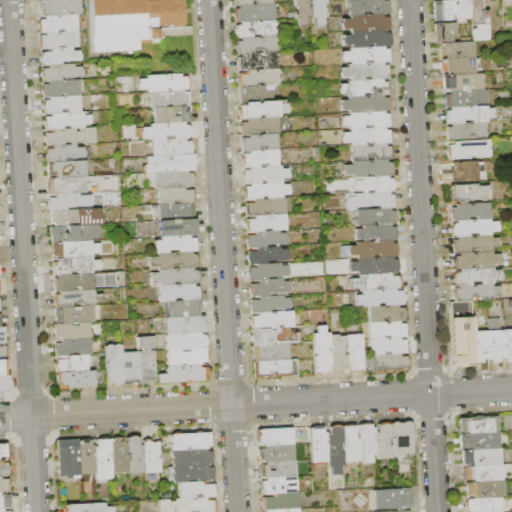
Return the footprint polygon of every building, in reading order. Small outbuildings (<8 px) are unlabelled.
[(36,0),(77,0),(78,15),(37,17),(36,0)] [(87,0),(142,0),(143,4),(182,1),(185,28),(144,30),(144,42),(135,43),(135,51),(91,53),(87,0)] [(292,0),(308,0),(309,24),(293,25),(292,0)] [(308,0),(324,0),(325,24),(309,24),(308,0)] [(344,0),(386,0),(386,14),(345,16),(344,0)] [(431,0),(453,0),(454,20),(454,22),(432,22),(431,0)] [(469,0),(470,19),(454,20),(453,0),(469,0)] [(272,3),(273,20),(235,22),(234,6),(272,3)] [(386,14),(387,30),(346,32),(345,16),(386,14)] [(37,17),(78,15),(79,31),(38,34),(37,17)] [(273,20),(274,35),(236,38),(235,22),(273,20)] [(433,42),(455,42),(454,22),(432,22),(433,42)] [(387,30),(388,47),(386,47),(346,49),(346,32),(387,30)] [(38,34),(79,31),(80,46),(39,48),(38,34)] [(236,38),(274,36),(274,53),(237,55),(236,38)] [(439,59),(439,43),(473,42),(473,58),(442,59),(439,59)] [(80,46),(81,63),(39,65),(38,48),(80,46)] [(346,49),(386,47),(387,63),(347,65),(346,49)] [(274,53),(275,69),(237,70),(237,55),(274,53)] [(442,75),(442,59),(473,58),(475,58),(475,74),(442,75)] [(39,65),(81,63),(82,78),(40,80),(39,65)] [(387,63),(388,78),(341,80),(340,65),(387,63)] [(237,70),(275,69),(276,85),(238,86),(237,70)] [(137,77),(186,74),(187,88),(146,91),(138,91),(137,77)] [(443,107),(442,75),(475,74),(484,74),(485,106),(443,107)] [(82,78),(83,94),(79,95),(41,97),(40,80),(82,78)] [(388,78),(389,95),(342,98),(341,80),(388,78)] [(276,85),(276,101),(239,103),(238,86),(276,85)] [(146,91),(187,88),(188,105),(150,108),(148,108),(146,91)] [(41,97),(79,95),(81,110),(43,113),(41,97)] [(342,98),(390,96),(390,111),(342,113),(342,98)] [(282,112),(286,113),(286,101),(277,100),(276,131),(281,131),(282,112)] [(239,103),(276,101),(277,117),(239,119),(239,103)] [(150,108),(188,105),(189,121),(151,124),(150,108)] [(444,124),(443,107),(485,106),(486,109),(494,108),(494,120),(486,120),(487,123),(485,123),(444,124)] [(81,110),(82,126),(44,129),(43,113),(81,110)] [(386,111),(387,128),(343,129),(342,113),(386,111)] [(277,117),(278,135),(240,136),(239,119),(277,117)] [(147,124),(151,124),(189,121),(190,136),(148,139),(147,124)] [(444,140),(486,139),(485,123),(444,124),(444,140)] [(44,129),(91,127),(92,141),(45,144),(44,129)] [(343,129),(387,128),(388,144),(344,146),(343,129)] [(240,136),(278,135),(278,150),(276,150),(241,152),(240,136)] [(148,139),(190,136),(191,153),(149,156),(148,139)] [(447,161),(446,145),(453,145),(453,141),(489,140),(490,159),(447,161)] [(83,142),(84,160),(46,162),(45,144),(83,142)] [(348,146),(388,144),(388,160),(349,162),(348,146)] [(276,150),(277,166),(241,168),(241,152),(276,150)] [(142,156),(149,156),(191,153),(193,171),(152,173),(143,174),(142,156)] [(84,160),(85,176),(47,178),(46,162),(84,160)] [(388,160),(389,176),(349,178),(349,162),(388,160)] [(451,184),(450,162),(476,162),(477,184),(476,184),(451,184)] [(241,168),(279,166),(280,182),(242,183),(241,168)] [(152,173),(193,171),(194,187),(153,190),(152,173)] [(47,178),(85,176),(86,192),(48,194),(47,178)] [(349,178),(389,176),(390,193),(350,194),(349,178)] [(280,182),(281,200),(242,201),(242,183),(280,182)] [(450,202),(450,184),(451,184),(476,184),(476,187),(488,186),(488,201),(450,202)] [(153,190),(194,187),(194,202),(153,205),(153,190)] [(86,192),(87,207),(49,210),(48,194),(86,192)] [(390,193),(391,209),(351,211),(350,194),(390,193)] [(242,201),(281,200),(281,216),(243,217),(242,201)] [(153,205),(194,202),(195,219),(154,221),(153,205)] [(450,222),(449,208),(455,208),(454,205),(468,205),(468,206),(473,206),(472,204),(489,203),(490,220),(450,222)] [(49,210),(87,207),(88,224),(50,226),(49,210)] [(351,211),(391,209),(391,225),(352,227),(351,211)] [(281,216),(282,232),(245,233),(244,217),(281,216)] [(154,221),(195,219),(196,235),(155,238),(154,221)] [(451,238),(450,222),(490,220),(490,222),(498,222),(498,233),(490,233),(490,236),(451,238)] [(50,226),(75,225),(76,242),(50,243),(50,226)] [(391,225),(392,240),(355,242),(354,227),(391,225)] [(79,226),(100,227),(99,240),(79,239),(79,226)] [(245,233),(282,232),(283,247),(246,249),(245,233)] [(155,238),(196,235),(197,251),(196,251),(156,253),(155,238)] [(451,254),(451,238),(490,236),(490,239),(499,239),(499,249),(491,249),(491,253),(451,254)] [(355,242),(392,240),(393,257),(356,259),(355,242)] [(50,243),(76,242),(97,241),(97,256),(51,258),(50,243)] [(245,250),(284,248),(284,263),(246,265),(245,250)] [(156,253),(196,251),(197,267),(157,269),(156,253)] [(452,269),(451,254),(491,253),(492,255),(500,255),(500,265),(492,265),(492,268),(452,269)] [(51,258),(97,256),(99,273),(93,274),(52,276),(51,258)] [(393,257),(394,273),(356,275),(356,259),(393,257)] [(246,265),(284,263),(285,279),(247,281),(246,265)] [(149,269),(157,269),(197,267),(198,283),(196,283),(157,286),(150,286),(149,269)] [(452,287),(452,269),(492,268),(493,268),(493,271),(501,270),(502,280),(493,280),(493,284),(491,284),(491,286),(452,287)] [(394,273),(394,289),(357,291),(356,275),(394,273)] [(52,276),(93,274),(94,289),(53,291),(52,276)] [(247,281),(285,279),(286,296),(248,298),(247,281)] [(157,286),(196,283),(197,300),(160,303),(158,303),(157,286)] [(453,303),(452,287),(491,286),(491,288),(499,287),(500,298),(492,298),(492,301),(453,303)] [(53,291),(94,289),(95,305),(54,307),(53,291)] [(357,291),(394,289),(397,289),(398,305),(358,307),(357,291)] [(248,298),(286,296),(287,312),(248,314),(248,298)] [(160,303),(197,300),(198,315),(162,318),(160,303)] [(95,305),(96,322),(90,323),(55,325),(54,307),(95,305)] [(367,307),(399,305),(400,322),(368,324),(367,307)] [(248,314),(287,312),(288,330),(249,332),(248,314)] [(162,318),(198,315),(200,331),(163,334),(162,318)] [(473,331),(473,317),(452,318),(454,368),(475,366),(475,361),(473,331)] [(400,322),(401,339),(369,340),(368,324),(400,322)] [(55,325),(90,323),(91,338),(56,340),(55,325)] [(249,332),(288,330),(289,346),(250,348),(249,332)] [(505,330),(489,331),(489,358),(490,362),(498,362),(498,359),(506,359),(505,330)] [(163,334),(200,331),(201,347),(164,350),(163,334)] [(489,331),(473,331),(475,361),(482,361),(482,359),(489,358),(489,331)] [(311,335),(327,334),(328,373),(312,374),(311,335)] [(327,334),(343,334),(343,336),(344,371),(344,373),(328,373),(327,334)] [(343,336),(360,335),(361,371),(344,371),(343,336)] [(56,340),(91,338),(92,355),(57,357),(56,340)] [(369,340),(402,339),(403,354),(369,356),(369,340)] [(119,346),(119,354),(121,384),(105,385),(103,346),(119,346)] [(253,348),(286,346),(287,361),(254,363),(253,348)] [(164,350),(203,347),(204,364),(166,367),(164,350)] [(135,352),(153,351),(155,382),(137,384),(135,352)] [(135,352),(137,384),(121,385),(121,384),(119,354),(135,352)] [(403,354),(404,370),(370,371),(369,356),(403,354)] [(57,357),(93,355),(94,371),(58,373),(57,357)] [(254,363),(287,361),(288,375),(254,377),(254,363)] [(164,368),(204,364),(205,381),(165,384),(164,368)] [(58,373),(94,371),(95,389),(59,391),(58,373)] [(0,378),(7,378),(8,393),(0,393),(0,378)] [(456,417),(496,416),(497,433),(456,434),(456,417)] [(371,424),(389,423),(390,456),(391,464),(375,465),(371,424)] [(411,423),(411,456),(390,456),(389,423),(411,423)] [(356,426),(371,424),(375,465),(360,467),(356,426)] [(340,427),(356,426),(360,467),(343,468),(340,427)] [(323,429),(340,427),(343,468),(327,470),(323,429)] [(256,432),(290,429),(291,444),(257,447),(256,432)] [(308,430),(323,429),(325,463),(310,464),(308,430)] [(169,432),(209,430),(210,446),(169,448),(169,432)] [(125,434),(140,433),(140,438),(142,470),(127,472),(127,469),(125,437),(125,434)] [(456,434),(497,433),(497,449),(457,450),(456,434)] [(54,438),(75,437),(78,474),(57,475),(54,438)] [(108,439),(125,437),(127,469),(111,470),(108,439)] [(140,438),(156,437),(158,469),(142,470),(140,438)] [(76,441),(92,440),(94,473),(78,474),(76,441)] [(92,443),(109,442),(111,477),(95,478),(92,443)] [(291,444),(293,460),(258,463),(257,447),(291,444)] [(210,446),(210,462),(170,464),(169,448),(210,446)] [(497,449),(498,465),(463,466),(462,451),(497,449)] [(0,455),(6,455),(8,472),(0,472),(0,455)] [(258,463),(293,460),(294,477),(293,477),(260,480),(258,463)] [(170,464),(210,462),(211,478),(171,480),(170,464)] [(463,466),(498,465),(502,465),(503,480),(463,482),(463,466)] [(260,480),(293,477),(294,493),(261,496),(260,480)] [(211,478),(212,493),(176,495),(175,480),(211,478)] [(503,480),(504,496),(501,497),(464,499),(463,482),(503,480)] [(0,488),(8,488),(9,505),(0,505),(0,488)] [(371,491),(409,489),(410,509),(372,511),(371,491)] [(156,511),(155,498),(212,493),(213,509),(179,511),(156,511)] [(294,493),(296,509),(262,511),(261,496),(294,493)] [(464,511),(464,499),(501,497),(501,511),(464,511)] [(63,511),(63,502),(105,500),(105,511),(63,511)]
